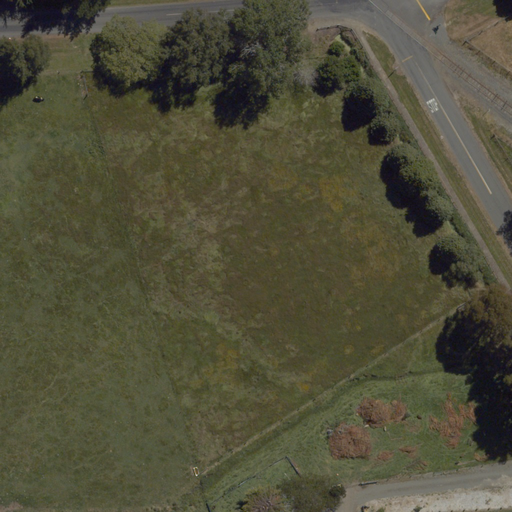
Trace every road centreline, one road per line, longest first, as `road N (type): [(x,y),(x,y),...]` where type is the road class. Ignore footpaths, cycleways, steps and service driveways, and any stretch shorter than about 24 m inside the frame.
road 1 (residential): [(0,23),(376,1)]
road 2 (residential): [(376,1),(511,228)]
